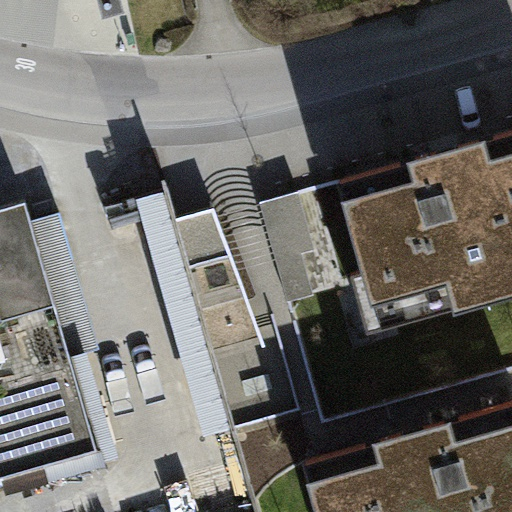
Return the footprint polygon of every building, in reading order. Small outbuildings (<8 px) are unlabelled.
[(414,172),(344,192),(373,291),(446,270),(453,296),(511,279),(511,141),(487,149),(482,129),(408,150),(414,172)] [(299,195),(260,206),(289,304),(314,297),(302,253),(314,249),(299,195)] [(28,223),(20,201),(0,206),(0,475),(91,450),(66,365),(28,223)] [(56,216),(28,223),(66,365),(94,358),(56,216)] [(375,457),(305,477),(314,511),(511,511),(511,415),(448,434),(442,414),(368,435),(375,457)]
